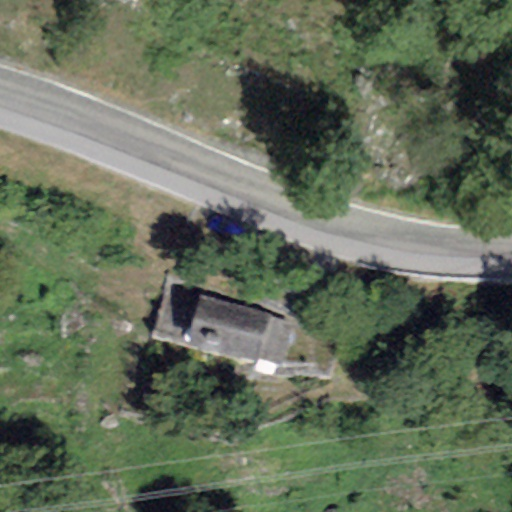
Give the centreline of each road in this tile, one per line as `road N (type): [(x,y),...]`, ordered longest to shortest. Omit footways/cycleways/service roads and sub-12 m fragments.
road 1 (unclassified): [(511,254),(406,246),(272,212),(0,102)]
road 2 (track): [(148,511),(96,409),(130,344)]
